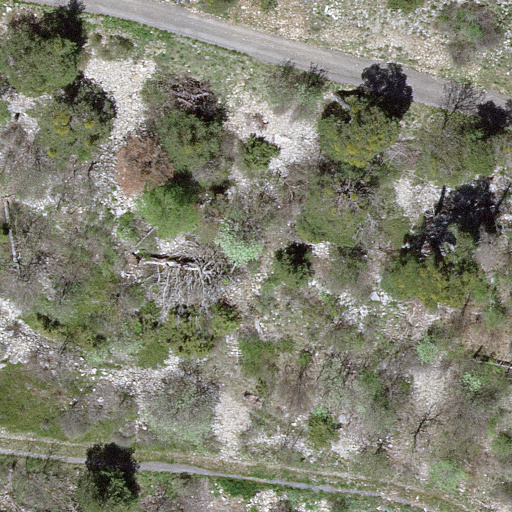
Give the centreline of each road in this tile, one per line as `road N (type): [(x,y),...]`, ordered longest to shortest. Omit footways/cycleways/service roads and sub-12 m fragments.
road 1 (track): [(511,115),(101,0)]
road 2 (track): [(412,511),(384,499),(0,450)]
